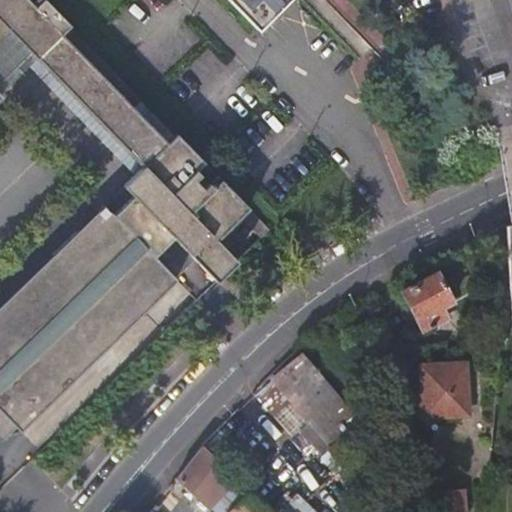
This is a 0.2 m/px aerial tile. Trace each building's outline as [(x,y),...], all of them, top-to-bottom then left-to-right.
[(0,0),(0,98),(1,97),(0,96),(0,42),(10,32),(141,167),(0,304),(0,438),(14,425),(19,431),(175,278),(165,268),(186,249),(215,281),(218,279),(236,261),(215,238),(238,216),(260,237),(270,228),(177,134),(175,136),(86,44),(70,27),(72,25),(48,0),(0,0)] [(229,0),(259,31),(290,0),(229,0)] [(453,301),(439,272),(402,291),(422,329),(446,317),(442,307),(453,301)] [(362,373),(344,347),(321,362),(340,388),(362,373)] [(330,447),(361,420),(302,351),(272,378),(330,447)] [(468,414),(465,363),(420,365),(423,416),(468,414)] [(220,427),(202,445),(217,459),(235,441),(220,427)] [(202,445),(176,479),(207,509),(212,504),(219,511),(270,511),(217,459),(202,445)] [(326,473),(336,463),(329,455),(318,465),(326,473)] [(465,511),(465,490),(438,491),(439,511),(465,511)]
